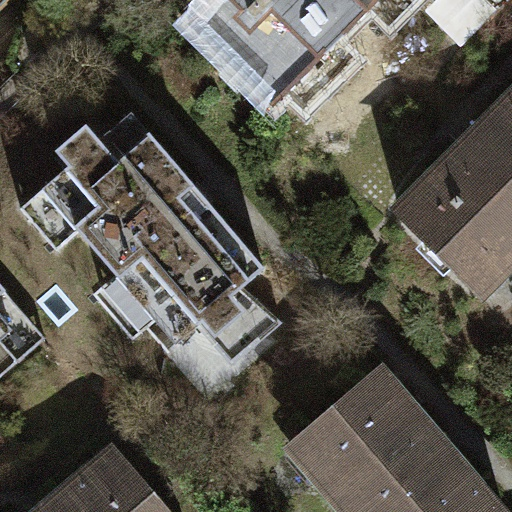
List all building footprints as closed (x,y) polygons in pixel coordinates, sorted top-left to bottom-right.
[(372,0),(214,0),(201,13),(278,92),(372,0)] [(472,35),(491,0),(445,0),(437,16),(472,35)] [(484,307),(511,279),(511,91),(390,214),(484,307)] [(134,110),(40,189),(174,347),(268,267),(134,110)] [(510,511),(386,367),(284,454),(334,511),(510,511)] [(167,511),(110,447),(35,511),(167,511)]
